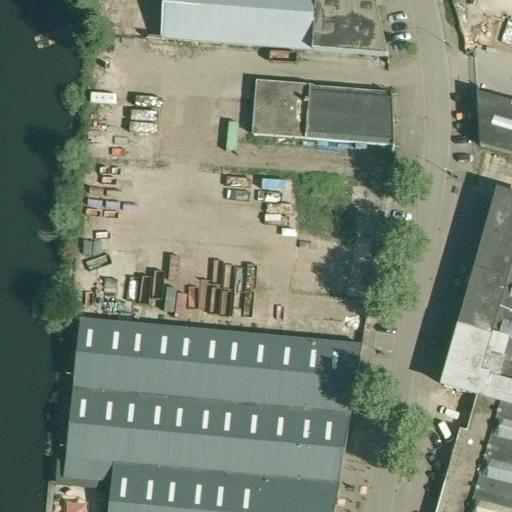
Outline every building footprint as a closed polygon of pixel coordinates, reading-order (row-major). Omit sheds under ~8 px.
[(109,0),(108,9),(129,12),(130,0),(109,0)] [(389,58),(377,9),(375,0),(165,0),(163,40),(313,52),(389,58)] [(394,147),(391,95),(258,84),(254,136),(394,147)] [(511,155),(511,104),(478,95),(481,147),(511,155)] [(511,197),(499,194),(444,388),(452,390),(478,397),(501,403),(511,405),(511,197)] [(114,227),(114,213),(93,213),(92,226),(114,227)] [(311,277),(311,289),(330,290),(331,278),(311,277)] [(64,479),(113,483),(114,465),(339,485),(362,347),(81,322),(64,479)] [(437,511),(511,511),(511,405),(501,403),(478,397),(468,432),(461,430),(459,439),(454,455),(452,461),(437,511)] [(334,511),(339,485),(114,465),(113,483),(109,511),(334,511)]
